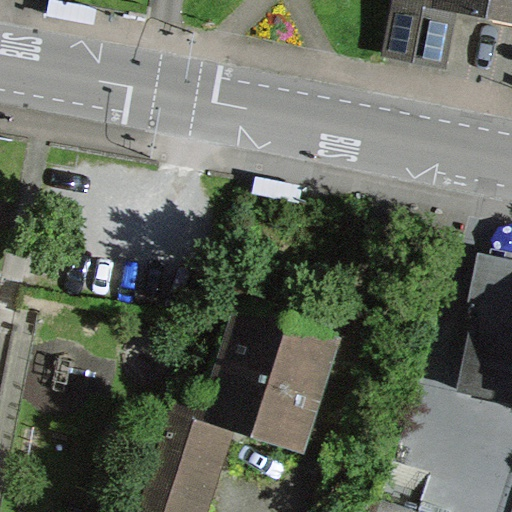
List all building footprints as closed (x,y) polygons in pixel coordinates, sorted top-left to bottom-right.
[(511,0),(443,0),(443,1),(511,14),(511,0)] [(511,268),(486,263),(459,388),(511,398),(511,268)] [(336,340),(240,309),(212,398),(211,402),(221,406),(306,433),(336,340)] [(162,435),(211,451),(217,432),(213,430),(221,406),(211,402),(212,398),(179,387),(162,435)] [(511,447),(511,398),(459,388),(462,436),(511,447)] [(203,511),(222,454),(211,451),(162,435),(137,511),(203,511)] [(374,511),(378,499),(345,489),(337,511),(374,511)] [(418,511),(378,499),(374,511),(418,511)]
